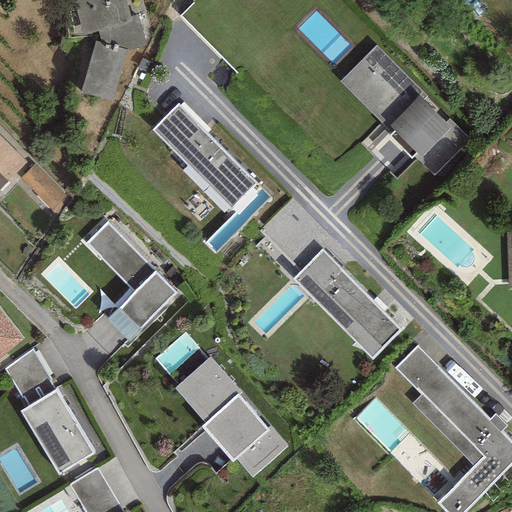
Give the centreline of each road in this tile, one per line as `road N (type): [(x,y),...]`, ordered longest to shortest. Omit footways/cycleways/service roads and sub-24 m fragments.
road 1 (residential): [(168,58),(315,197),(511,410)]
road 2 (unclassified): [(161,511),(87,373),(0,285)]
